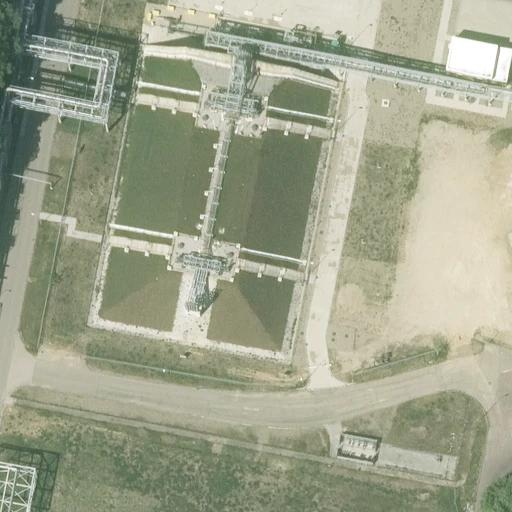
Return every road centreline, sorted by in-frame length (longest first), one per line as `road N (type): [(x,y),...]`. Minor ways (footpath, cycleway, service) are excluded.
road 1 (unknown): [(511,250),(481,237),(160,174),(113,188),(94,270),(106,291),(317,339),(478,307)]
road 2 (unknown): [(103,222),(478,307)]
